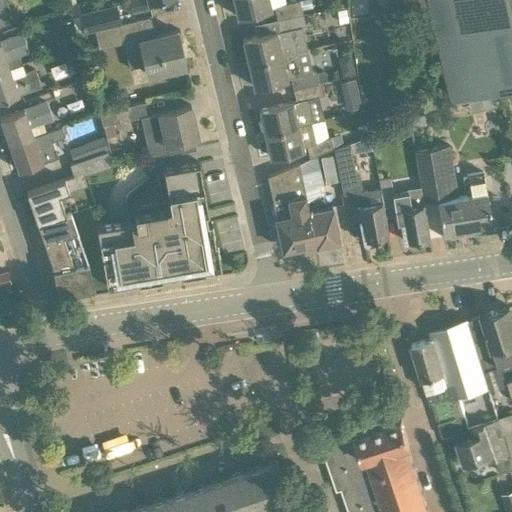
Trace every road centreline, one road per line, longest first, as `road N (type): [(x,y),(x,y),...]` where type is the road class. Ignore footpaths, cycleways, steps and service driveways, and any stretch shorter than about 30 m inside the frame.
road 1 (residential): [(276,299),(202,0)]
road 2 (residential): [(385,283),(411,392),(454,511)]
road 3 (tertiary): [(52,335),(276,299)]
road 4 (residential): [(52,335),(0,187)]
road 5 (tertiary): [(385,283),(511,263)]
